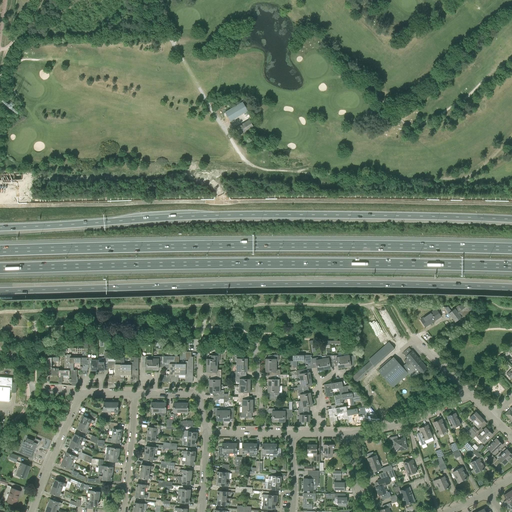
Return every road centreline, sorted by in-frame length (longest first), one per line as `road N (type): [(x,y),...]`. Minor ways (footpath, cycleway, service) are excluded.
road 1 (trunk): [(511,219),(204,215),(0,227)]
road 2 (trunk): [(0,291),(511,287)]
road 3 (motorway): [(511,248),(0,250)]
road 4 (motorway): [(0,268),(511,266)]
road 5 (track): [(0,205),(511,205)]
road 6 (track): [(372,304),(0,313)]
road 7 (track): [(488,78),(434,117),(391,128),(375,113),(375,89),(318,39)]
road 8 (track): [(511,137),(453,180),(296,170)]
road 9 (track): [(308,169),(272,172),(245,162),(165,27)]
road 10 (unclassified): [(0,48),(23,34),(165,27),(148,0)]
road 11 (residential): [(347,433),(408,421),(468,393)]
road 12 (residential): [(31,511),(81,393)]
